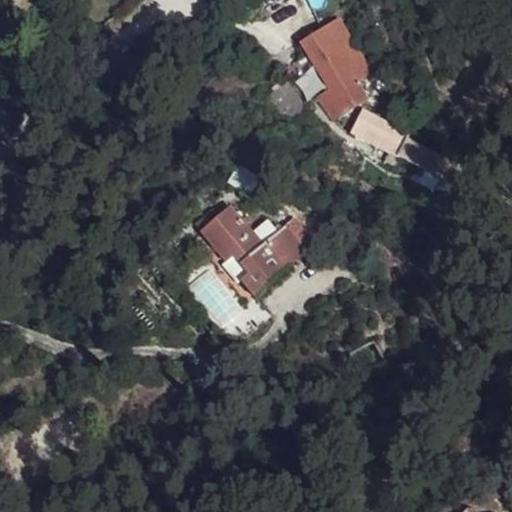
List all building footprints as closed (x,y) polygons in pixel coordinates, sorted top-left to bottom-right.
[(292,0),(263,12),(272,31),(309,15),(302,0),(292,0)] [(340,36),(333,40),(342,54),(349,50),(340,36)] [(345,112),(368,98),(351,71),(364,62),(354,46),(349,50),(342,54),(333,40),(331,37),(308,52),(332,89),(345,112)] [(345,112),(332,89),(322,96),(335,117),(345,112)] [(355,132),(467,191),(475,175),(363,116),(355,132)] [(233,208),(204,232),(228,261),(235,255),(251,274),(243,280),(256,295),(306,254),(285,229),(276,236),(264,246),(255,235),(233,208)] [(267,225),(255,235),(264,246),(276,236),(267,225)] [(228,261),(223,265),(238,284),(243,280),(251,274),(235,255),(228,261)]
